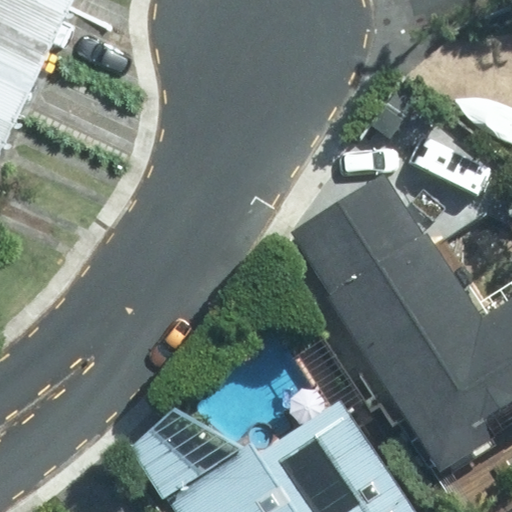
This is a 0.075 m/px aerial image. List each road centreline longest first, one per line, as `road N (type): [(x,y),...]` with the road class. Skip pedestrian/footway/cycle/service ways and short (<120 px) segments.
road 1 (residential): [(190,232),(104,393),(0,472)]
road 2 (residential): [(0,383),(190,232)]
road 3 (residential): [(264,21),(241,130),(190,232)]
